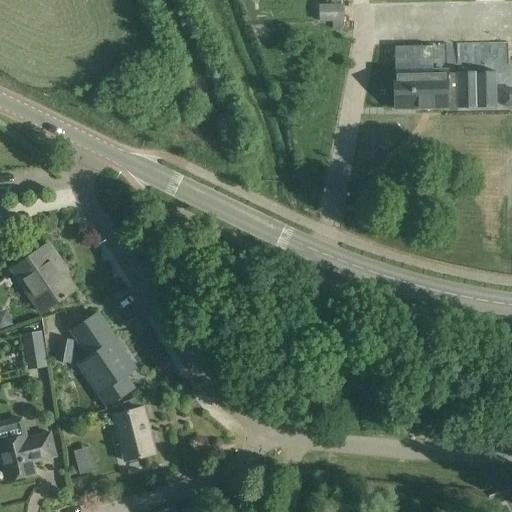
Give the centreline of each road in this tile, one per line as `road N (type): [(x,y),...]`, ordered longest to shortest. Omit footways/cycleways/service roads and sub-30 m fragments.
road 1 (unclassified): [(267,429),(191,354),(85,199),(81,142)]
road 2 (secondary): [(321,255),(81,142)]
road 3 (unclassified): [(511,451),(343,446),(267,429)]
road 4 (track): [(260,202),(269,181),(256,128),(207,0)]
road 5 (secondary): [(511,308),(442,296),(321,255)]
road 6 (unclassified): [(267,429),(228,474),(120,511)]
